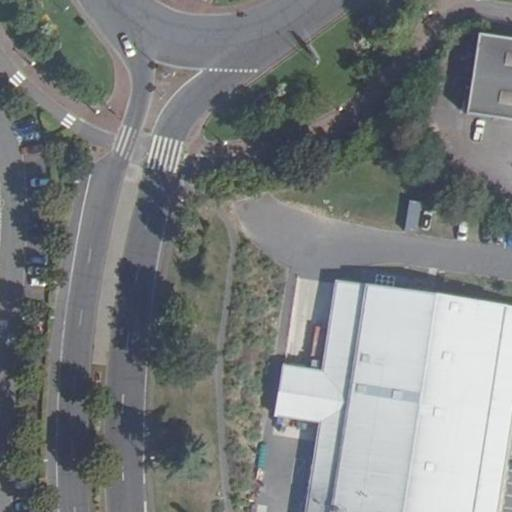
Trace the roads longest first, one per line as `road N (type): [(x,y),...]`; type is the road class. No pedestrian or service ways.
road 1 (primary): [(127,511),(127,347),(157,186),(189,106),(262,25)]
road 2 (primary): [(133,16),(141,91),(87,290),(74,386),(75,511)]
road 3 (residential): [(0,126),(12,210),(0,450)]
road 4 (primary): [(133,16),(218,35),(262,25)]
